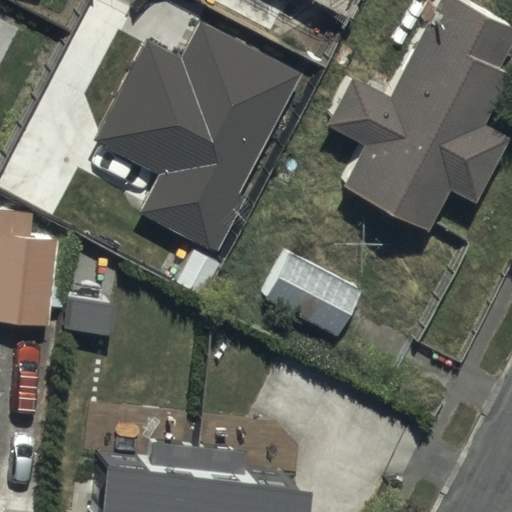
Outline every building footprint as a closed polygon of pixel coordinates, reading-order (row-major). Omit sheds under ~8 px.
[(511,119),(488,108),(511,61),(511,7),(497,0),(419,0),(382,73),(349,57),(322,109),(366,132),(345,174),(436,221),(455,184),(478,196),(511,130),(511,119)] [(205,241),(301,59),(206,10),(188,45),(149,25),(92,134),(153,166),(133,204),(205,241)] [(0,308),(41,313),(43,295),(52,296),(50,319),(87,323),(96,234),(39,228),(41,206),(0,202),(0,308)] [(279,241),(256,286),(334,325),(356,281),(279,241)] [(299,511),(304,478),(96,455),(89,511),(299,511)]
